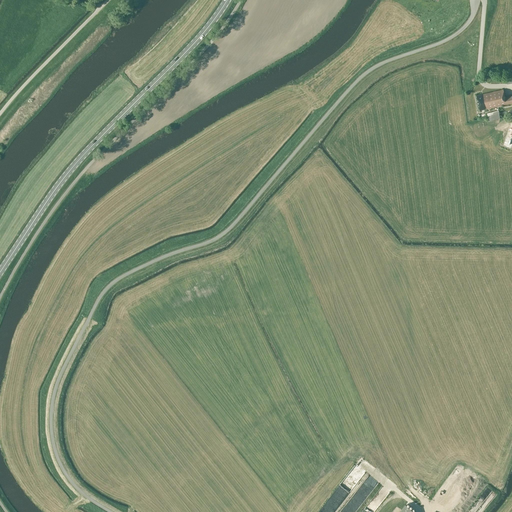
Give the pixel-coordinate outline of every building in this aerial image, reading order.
[(503,89),(476,96),(479,110),(511,102),(511,97),(511,96),(506,97),(505,93),(504,94),(503,89)] [(498,111),(487,113),(488,121),(500,118),(498,111)] [(498,145),(504,131),(499,128),(493,143),(498,145)] [(435,473),(422,488),(428,493),(441,478),(435,473)] [(449,475),(435,497),(439,500),(453,478),(449,475)] [(466,476),(450,498),(452,500),(451,502),(454,505),(471,482),(469,481),(470,480),(466,476)] [(479,482),(452,511),(465,511),(473,503),(477,506),(479,505),(477,503),(478,502),(475,499),(485,487),(479,482)]
